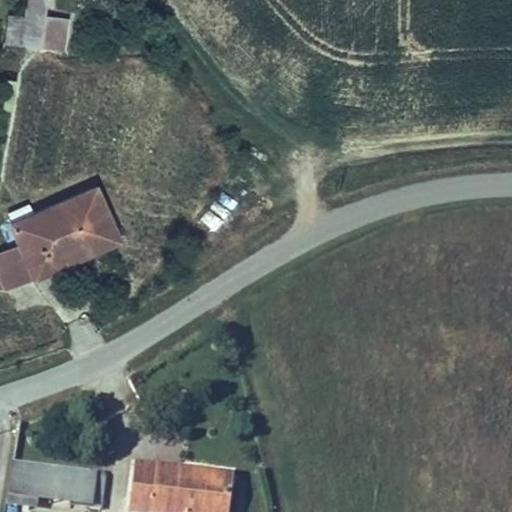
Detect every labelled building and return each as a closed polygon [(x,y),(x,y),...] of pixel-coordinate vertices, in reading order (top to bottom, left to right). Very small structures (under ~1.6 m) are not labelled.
[(26,0),(24,16),(7,13),(2,42),(64,53),(70,18),(45,14),(47,0),(26,0)] [(0,259),(16,251),(13,246),(74,212),(49,167),(0,193),(0,259)] [(230,229),(240,213),(214,197),(204,213),(230,229)] [(82,511),(95,511),(102,480),(9,465),(2,505),(24,509),(26,502),(82,511)] [(222,511),(226,488),(133,472),(126,511),(222,511)]
